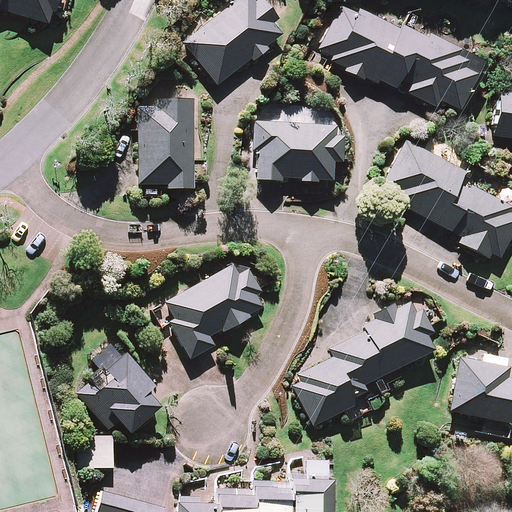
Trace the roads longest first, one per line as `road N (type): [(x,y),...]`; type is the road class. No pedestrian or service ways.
road 1 (residential): [(311,237),(257,229),(90,231),(42,200),(10,157)]
road 2 (residential): [(206,429),(248,396),(296,304),(311,237)]
road 3 (residential): [(511,314),(371,247),(311,237)]
road 4 (residential): [(10,157),(90,73),(134,0)]
